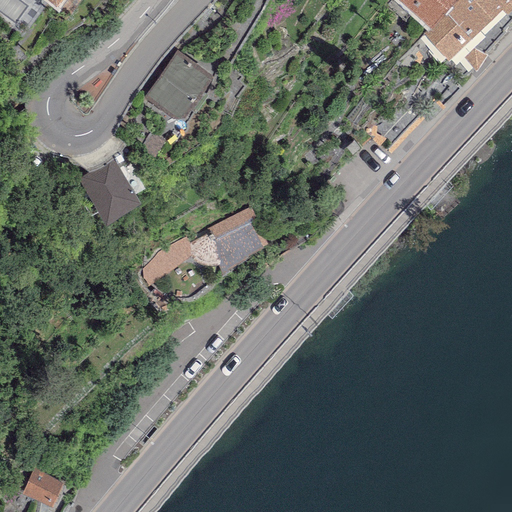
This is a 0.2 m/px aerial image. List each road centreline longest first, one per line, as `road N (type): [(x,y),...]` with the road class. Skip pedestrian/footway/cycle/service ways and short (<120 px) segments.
road 1 (primary): [(112,511),(511,70)]
road 2 (residential): [(193,0),(137,63),(95,128),(77,135),(50,122),(45,102),(150,0)]
